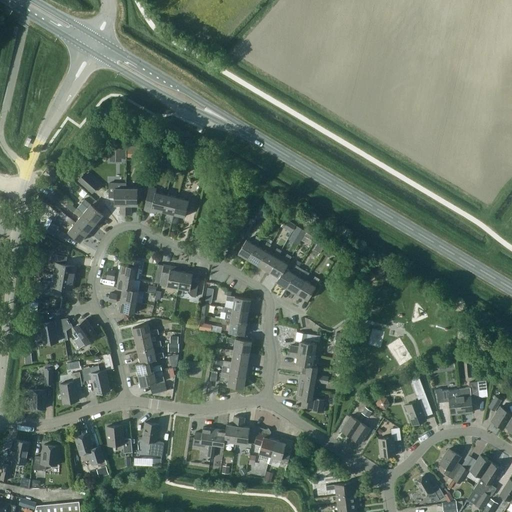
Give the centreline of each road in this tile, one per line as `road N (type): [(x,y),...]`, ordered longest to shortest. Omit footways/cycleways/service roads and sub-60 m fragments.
road 1 (secondary): [(511,289),(93,44)]
road 2 (residential): [(124,402),(92,284),(102,246),(128,225),(218,261),(262,290),(271,357),(264,401)]
road 3 (tertiary): [(0,365),(22,186),(93,44)]
road 4 (residential): [(511,450),(476,431),(444,433),(385,478)]
road 5 (unclassified): [(385,478),(264,401)]
road 6 (unclassified): [(264,401),(195,410),(124,402)]
road 7 (unclassified): [(124,402),(44,424),(0,417)]
